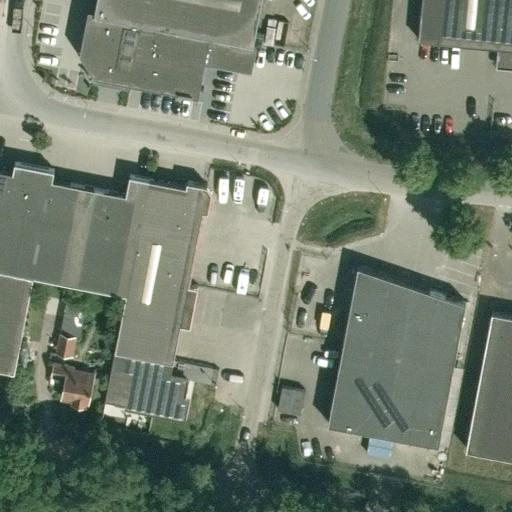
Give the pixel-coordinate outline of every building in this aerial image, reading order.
[(253,41),(261,0),(96,0),(95,11),(90,10),(83,51),(96,72),(196,91),(200,76),(205,77),(211,72),(213,65),(252,73),(258,42),(253,41)] [(511,0),(421,0),(418,39),(511,47),(511,0)] [(182,415),(186,396),(189,381),(170,377),(181,322),(190,324),(198,285),(189,283),(203,209),(208,210),(212,190),(207,184),(187,180),(186,185),(130,174),(126,192),(52,178),(54,169),(15,161),(13,170),(0,167),(0,366),(14,369),(33,274),(126,292),(105,400),(182,415)] [(358,263),(328,422),(439,443),(466,300),(358,263)] [(308,327),(324,328),(328,294),(331,294),(333,271),(315,268),(308,327)] [(511,456),(511,313),(494,309),(466,447),(511,456)] [(64,316),(60,330),(53,351),(73,355),(77,334),(83,336),(85,320),(64,316)] [(88,402),(94,373),(73,369),(73,365),(54,361),(52,374),(66,377),(62,396),(71,398),(71,399),(73,399),(72,401),(86,403),(86,402),(88,402)]
